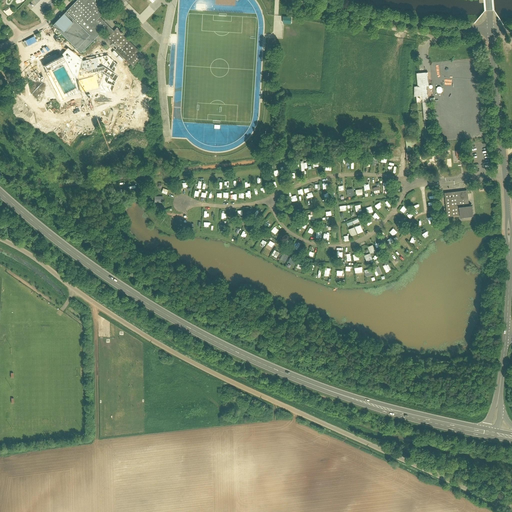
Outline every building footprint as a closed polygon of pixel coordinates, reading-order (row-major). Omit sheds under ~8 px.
[(62,35),(80,52),(104,28),(96,20),(106,9),(96,0),(75,0),(52,24),(63,34),(62,35)] [(152,0),(130,0),(129,2),(139,13),(152,0)] [(110,33),(104,40),(110,45),(119,53),(120,53),(124,57),(126,58),(125,60),(130,64),(133,64),(136,61),(137,58),(136,58),(131,53),(133,43),(130,47),(129,46),(126,46),(127,44),(128,40),(126,38),(126,36),(116,27),(113,30),(110,28),(108,27),(107,31),(110,33)] [(74,53),(67,47),(62,54),(62,55),(44,65),(46,70),(47,69),(62,97),(98,88),(112,93),(116,81),(112,79),(115,73),(114,73),(117,63),(117,62),(117,63),(107,54),(81,60),(74,53)] [(117,63),(117,62),(107,53),(81,58),(74,53),(81,60),(107,54),(117,63)] [(428,72),(416,73),(417,86),(414,86),(415,96),(416,96),(417,102),(423,102),(425,119),(430,119),(427,86),(429,86),(428,72)] [(467,190),(445,192),(447,215),(460,214),(460,218),(474,216),(473,204),(469,204),(467,190)] [(348,226),(359,221),(358,218),(347,223),(348,226)] [(354,227),(348,229),(351,236),(357,234),(354,227)] [(370,260),(371,262),(373,261),(370,253),(364,255),(366,261),(370,260)] [(280,260),(286,263),(289,256),(283,254),(280,260)] [(288,263),(294,266),(297,260),(291,256),(288,263)] [(387,262),(385,263),(385,265),(383,266),(386,272),(391,270),(387,262)] [(373,269),(376,276),(382,273),(378,266),(373,269)]
